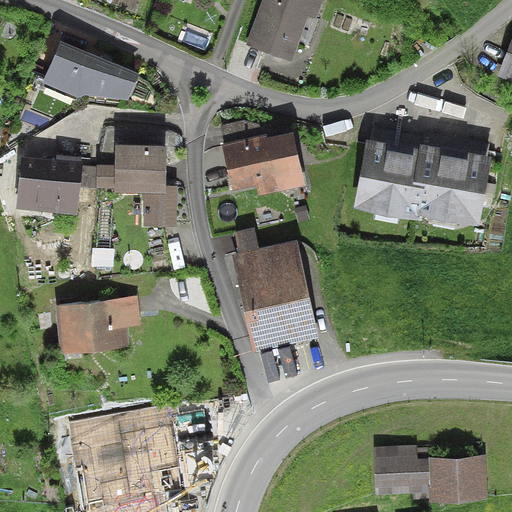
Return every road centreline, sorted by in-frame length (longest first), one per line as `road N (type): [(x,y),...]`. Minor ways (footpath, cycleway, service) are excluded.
road 1 (residential): [(192,122),(199,213),(270,441)]
road 2 (residential): [(230,89),(332,109),(426,72),(511,2)]
road 3 (tertiary): [(511,384),(425,380),(361,389),(308,410),(270,441)]
road 4 (residential): [(26,0),(179,66)]
